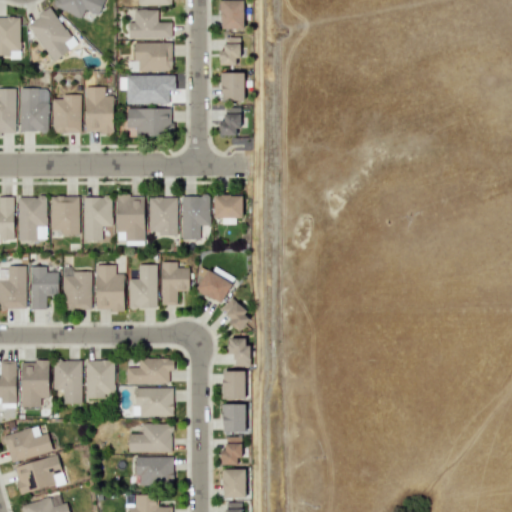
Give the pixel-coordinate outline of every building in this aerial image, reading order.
[(96,15),(102,0),(54,0),(52,6),(79,17),(83,9),(96,15)] [(242,0),(219,0),(220,28),(243,28),(242,0)] [(25,24),(52,60),(75,44),(48,7),(25,24)] [(127,22),(127,38),(170,38),(170,22),(156,21),(156,9),(132,9),(132,22),(127,22)] [(0,56),(18,56),(19,16),(0,15),(0,56)] [(237,36),(222,37),(222,50),(218,50),(218,65),(238,64),(237,36)] [(170,42),(132,42),(132,60),(126,61),(127,71),(171,70),(170,42)] [(242,72),(220,73),(220,100),(243,99),(242,72)] [(125,103),(167,103),(167,89),(173,89),(173,75),(125,74),(125,103)] [(83,86),(84,132),(112,132),(111,95),(103,95),(103,86),(83,86)] [(13,88),(0,88),(0,133),(14,133),(13,88)] [(18,131),(47,131),(47,88),(18,88),(18,131)] [(79,94),(60,94),(60,98),(51,98),(51,132),(79,132),(79,94)] [(239,134),(238,106),(222,107),(223,119),(218,120),(218,135),(239,134)] [(125,127),(135,127),(134,132),(173,133),(173,122),(169,122),(169,108),(126,107),(125,127)] [(143,195),(115,194),(114,231),(123,231),(123,239),(142,240),(143,195)] [(212,194),(212,217),(221,217),(221,221),(241,221),(241,194),(212,194)] [(59,234),(77,234),(78,196),(50,195),(49,229),(59,229),(59,234)] [(179,238),(198,239),(198,224),(208,225),(208,216),(205,216),(206,195),(180,195),(179,238)] [(12,196),(0,196),(0,239),(12,239),(12,196)] [(16,196),(17,239),(45,239),(45,196),(16,196)] [(110,225),(110,196),(81,197),(82,240),(100,239),(100,226),(110,225)] [(176,197),(147,196),(147,230),(157,230),(157,234),(175,235),(176,197)] [(159,304),(175,304),(175,290),(188,290),(188,263),(160,262),(159,304)] [(114,273),(114,265),(95,264),(94,310),(122,310),(123,273),(114,273)] [(155,308),(155,264),(137,264),(137,278),(127,278),(127,308),(155,308)] [(219,302),(233,278),(210,264),(195,289),(219,302)] [(0,308),(25,308),(24,266),(0,266),(0,308)] [(44,308),(44,293),(56,294),(57,271),(45,271),(45,266),(29,266),(29,308),(44,308)] [(89,309),(90,270),(71,270),(71,266),(62,266),(61,309),(89,309)] [(228,309),(222,317),(239,330),(250,316),(233,302),(228,309)] [(247,366),(247,338),(227,338),(227,352),(232,352),(233,366),(247,366)] [(124,383),(167,383),(167,371),(172,371),(172,358),(137,358),(137,367),(125,366),(124,383)] [(79,359),(51,360),(52,389),(61,389),(62,403),(80,403),(79,359)] [(85,398),(113,397),(112,359),(84,359),(85,398)] [(0,403),(15,403),(14,360),(0,360),(0,403)] [(19,360),(19,406),(38,406),(38,397),(47,397),(47,361),(19,360)] [(244,398),(243,370),(221,370),(221,398),(244,398)] [(172,415),(171,387),(132,387),(132,416),(172,415)] [(244,403),(222,403),(221,431),(243,432),(244,403)] [(141,433),(127,433),(126,451),(170,452),(170,423),(141,423),(141,433)] [(51,450),(46,432),(38,434),(36,425),(1,435),(9,462),(51,450)] [(238,464),(239,436),(224,436),(224,449),(219,449),(219,464),(238,464)] [(63,481),(55,454),(11,466),(19,494),(63,481)] [(133,456),(133,476),(138,475),(138,483),(172,483),(171,456),(133,456)] [(244,498),(244,468),(221,469),(221,498),(244,498)] [(170,511),(171,506),(155,506),(156,495),(133,494),(133,506),(128,506),(127,511),(170,511)] [(22,511),(67,511),(64,502),(53,505),(50,496),(20,505),(22,511)] [(239,511),(239,502),(224,502),(224,511),(239,511)]
